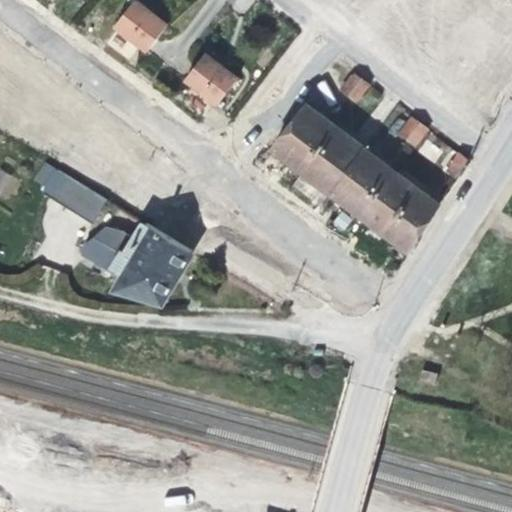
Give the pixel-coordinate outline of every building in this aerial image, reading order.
[(122,23),(150,44),(170,17),(157,6),(152,2),(153,0),(132,0),(128,5),(132,9),(122,23)] [(463,3),(460,0),(417,0),(415,3),(433,17),(444,26),(463,3)] [(492,26),(510,4),(504,0),(465,0),(463,3),(492,26)] [(462,39),(473,49),(492,26),(463,3),(444,26),(462,39)] [(511,42),(511,5),(510,4),(492,26),(511,42)] [(132,9),(128,5),(117,19),(122,23),(132,9)] [(374,38),(382,44),(395,29),(387,23),(374,38)] [(511,42),(492,26),(473,49),(493,64),(507,75),(511,67),(511,42)] [(391,51),(403,37),(395,29),(382,44),(391,51)] [(206,43),(186,70),(218,96),(241,65),(232,58),(229,61),(223,57),(206,43)] [(336,86),(344,93),(358,77),(350,70),(336,86)] [(432,84),(440,91),(452,76),(445,70),(432,84)] [(448,98),(460,83),(452,76),(440,91),(448,98)] [(344,93),(353,100),(366,83),(358,77),(344,93)] [(323,142),(338,121),(318,105),(308,97),(292,118),(323,142)] [(394,133),(402,139),(415,122),(407,116),(394,133)] [(306,163),(323,142),(292,118),(275,139),(291,152),(306,163)] [(323,142),(353,165),(367,145),(352,132),(338,121),(323,142)] [(402,139),(410,146),(423,129),(415,122),(402,139)] [(321,175),(337,186),(352,166),(323,142),(306,163),(321,175)] [(380,185),(395,166),(378,153),(367,145),(353,165),(380,185)] [(453,180),(465,163),(454,155),(442,171),(453,180)] [(48,162),(35,180),(47,189),(44,194),(65,206),(95,223),(110,202),(48,162)] [(364,206),(379,187),(352,166),(337,186),(351,196),(364,206)] [(402,202),(416,181),(403,172),(395,166),(380,185),(402,202)] [(0,169),(0,198),(1,199),(15,180),(0,169)] [(416,181),(402,202),(430,223),(444,202),(430,191),(416,181)] [(386,224),(401,203),(379,187),(364,206),(377,216),(386,224)] [(401,203),(386,224),(403,235),(415,244),(430,223),(401,203)] [(150,226),(145,223),(140,232),(125,223),(108,221),(100,233),(121,246),(110,263),(122,271),(117,281),(160,300),(173,280),(190,252),(150,226)] [(226,245),(234,250),(246,233),(237,228),(226,245)] [(243,255),(254,239),(246,233),(234,250),(243,255)] [(355,268),(334,303),(371,302),(381,286),(355,268)] [(288,285),(295,290),(307,275),(299,269),(288,285)] [(304,296),(315,281),(307,275),(295,290),(304,296)]
